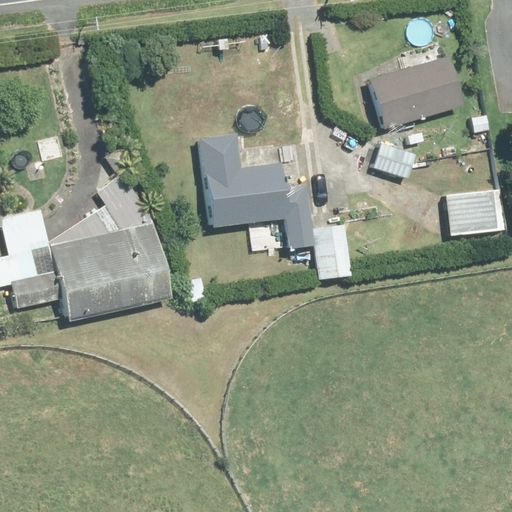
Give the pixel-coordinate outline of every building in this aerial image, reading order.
[(430,63),(354,82),(367,131),(443,109),(430,63)] [(225,144),(188,147),(197,237),(276,227),(270,164),(228,169),(225,144)] [(489,192),(431,197),(434,242),(493,237),(489,192)] [(299,230),(304,286),(342,282),(337,226),(299,230)] [(143,231),(38,249),(51,328),(109,317),(157,308),(143,231)]
